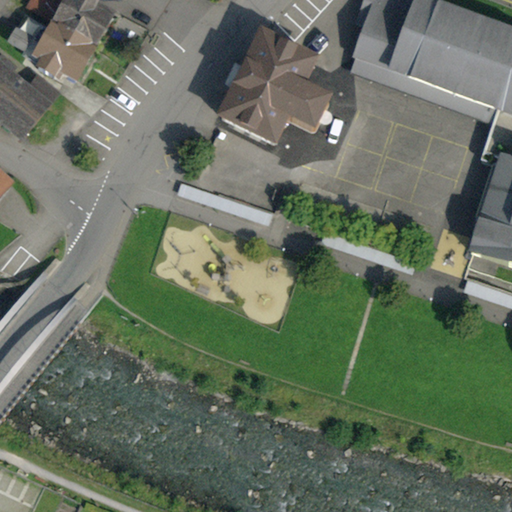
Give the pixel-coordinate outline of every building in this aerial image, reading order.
[(115,19),(82,0),(74,0),(57,29),(96,52),(115,19)] [(367,0),(359,24),(368,27),(355,62),(511,119),(511,164),(502,161),(471,254),(511,267),(511,33),(502,30),(502,34),(410,0),(367,0)] [(96,52),(57,29),(38,61),(77,84),(96,52)] [(263,46),(223,127),(275,152),(287,128),(297,133),(313,100),(303,95),(315,71),(263,46)] [(49,109),(0,71),(0,118),(26,138),(49,109)]
